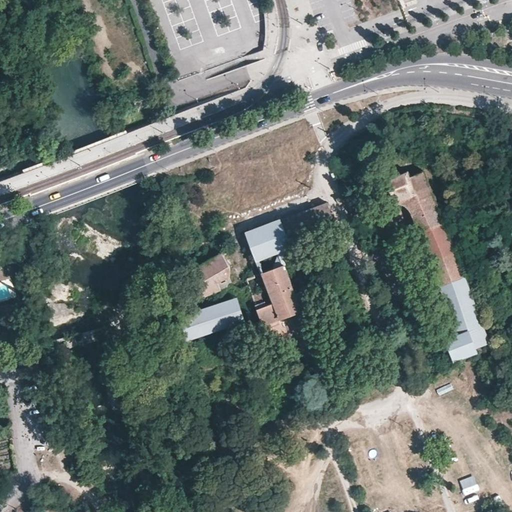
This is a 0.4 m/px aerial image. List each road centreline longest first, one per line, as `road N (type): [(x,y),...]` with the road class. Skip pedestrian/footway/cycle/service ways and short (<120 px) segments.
road 1 (primary): [(0,219),(385,73),(448,63)]
road 2 (residential): [(319,188),(334,144),(408,99),(511,109)]
road 3 (residential): [(319,188),(337,203),(397,366)]
road 4 (residential): [(213,296),(231,291),(238,273),(231,229),(319,188)]
road 5 (residential): [(1,511),(29,473),(21,409),(0,374)]
